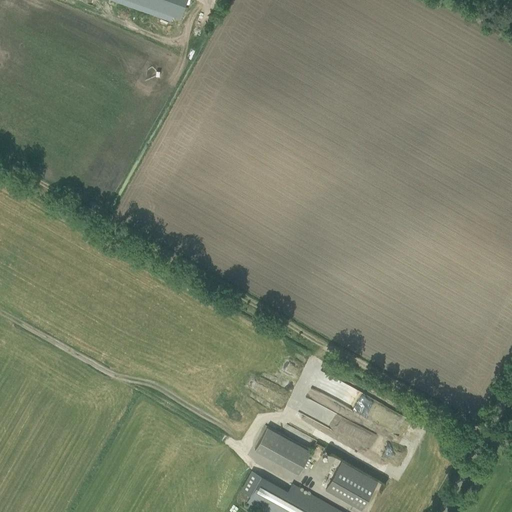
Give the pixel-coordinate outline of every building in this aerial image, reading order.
[(111,0),(171,21),(172,16),(179,19),(186,0),(111,0)] [(121,5),(117,15),(129,19),(133,10),(121,5)] [(335,401),(346,385),(331,375),(320,390),(335,401)] [(255,449),(298,473),(311,451),(267,426),(255,449)] [(392,461),(403,467),(411,452),(400,446),(392,461)] [(361,509),(373,487),(338,467),(326,489),(361,509)] [(250,495),(245,503),(260,511),(342,511),(291,484),(287,490),(260,475),(250,495)] [(393,498),(406,503),(414,486),(409,484),(406,490),(398,487),(393,498)]
